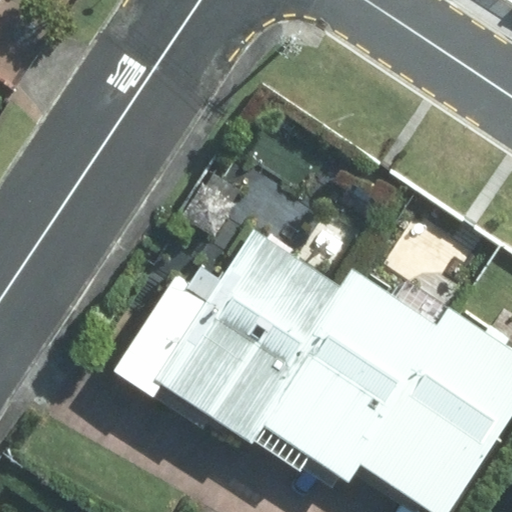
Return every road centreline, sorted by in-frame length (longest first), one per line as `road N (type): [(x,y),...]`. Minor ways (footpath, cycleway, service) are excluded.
road 1 (residential): [(203,0),(0,298)]
road 2 (residential): [(366,0),(511,96)]
